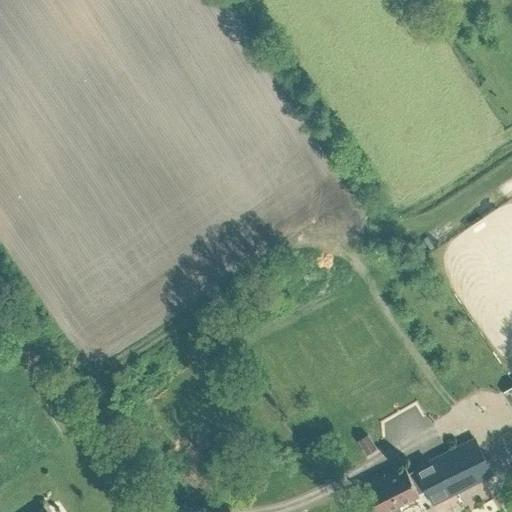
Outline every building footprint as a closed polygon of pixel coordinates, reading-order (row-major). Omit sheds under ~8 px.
[(487,221),(466,238),(475,249),(496,233),(487,221)] [(511,383),(501,391),(511,407),(511,383)] [(418,449),(458,430),(441,395),(402,413),(418,449)] [(365,450),(375,445),(367,432),(357,437),(365,450)] [(433,504),(492,474),(474,437),(415,467),(416,469),(408,473),(403,464),(383,474),(385,477),(365,488),(376,511),(384,511),(419,495),(418,493),(426,489),(433,504)]
